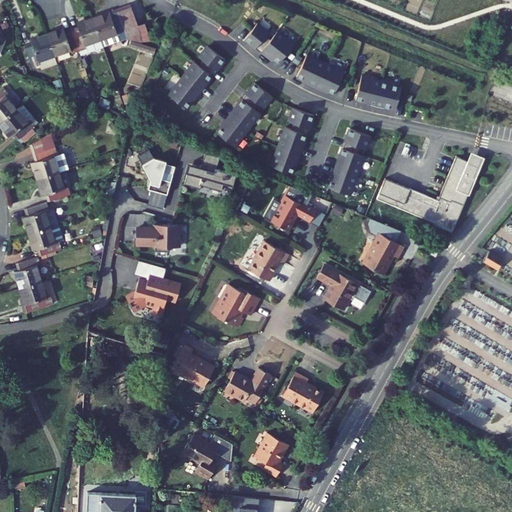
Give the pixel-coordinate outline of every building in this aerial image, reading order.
[(131,4),(117,9),(126,35),(144,40),(137,21),(132,7),(131,4)] [(117,9),(94,18),(104,46),(127,38),(126,35),(117,9)] [(78,26),(71,29),(79,51),(86,48),(88,53),(104,47),(104,46),(94,18),(77,23),(78,26)] [(144,18),(137,21),(144,40),(151,37),(144,18)] [(280,64),(295,44),(278,31),(272,40),(267,36),(269,33),(258,24),(245,40),(268,57),(269,55),(280,64)] [(64,28),(47,34),(55,56),(71,50),(72,54),(79,51),(71,29),(65,31),(64,28)] [(32,43),(24,45),(32,67),(40,65),(41,69),(58,63),(55,56),(47,34),(31,40),(32,43)] [(226,60),(209,47),(200,58),(204,62),(201,67),(196,63),(187,74),(192,78),(184,88),(179,85),(170,96),(188,110),(226,60)] [(336,94),(346,72),(308,55),(298,77),(310,82),(309,85),(323,91),(324,88),(336,94)] [(187,74),(179,85),(184,88),(192,78),(187,74)] [(387,107),(398,110),(404,85),(364,75),(358,100),(371,103),(370,106),(386,110),(387,107)] [(265,108),(274,97),(256,83),(219,133),(237,147),(245,135),(240,132),(248,121),(253,125),(262,113),(257,110),(261,105),(265,108)] [(0,122),(16,109),(5,95),(8,93),(3,87),(0,89),(0,122)] [(294,174),(315,115),(295,108),(290,121),(295,123),(293,129),(287,127),(283,140),(288,142),(284,155),(278,153),(273,166),(294,174)] [(27,122),(16,109),(0,122),(0,125),(10,137),(13,135),(17,140),(35,125),(30,119),(27,122)] [(245,135),(253,125),(248,121),(240,132),(245,135)] [(373,136),(352,128),(330,187),(352,195),(357,182),(351,179),(355,167),(361,169),(366,156),(360,154),(362,148),(368,150),(373,136)] [(55,144),(51,132),(29,139),(33,152),(55,144)] [(283,140),(278,153),(284,155),(288,142),(283,140)] [(56,147),(34,154),(36,161),(32,162),(37,178),(60,171),(70,168),(65,153),(58,155),(56,147)] [(221,156),(207,150),(202,167),(194,165),(192,173),(189,172),(186,184),(202,188),(203,184),(223,190),(224,186),(233,189),(237,174),(218,168),(221,156)] [(458,156),(440,200),(387,179),(379,199),(437,223),(436,225),(454,233),(482,166),(458,156)] [(149,189),(168,194),(176,166),(166,163),(167,161),(154,157),(143,164),(149,176),(152,180),(149,189)] [(357,182),(361,169),(355,167),(351,179),(357,182)] [(65,188),(60,171),(37,178),(42,195),(46,194),(48,201),(71,194),(68,187),(65,188)] [(301,204),(285,195),(270,221),(288,231),(294,220),(292,219),(294,216),(296,217),(297,215),(310,222),(316,209),(302,202),(301,204)] [(49,209),(47,201),(24,208),(27,215),(23,216),(29,233),(58,224),(54,210),(50,209),(49,209)] [(396,241),(401,231),(370,218),(367,225),(379,232),(363,263),(384,274),(390,262),(389,262),(393,254),(399,257),(405,246),(396,241)] [(58,224),(29,233),(34,250),(37,249),(39,255),(62,248),(60,241),(63,240),(58,224)] [(178,224),(163,224),(163,226),(156,226),(156,227),(136,227),(136,238),(135,238),(134,243),(149,243),(149,245),(156,245),(156,250),(169,251),(169,246),(178,247),(178,224)] [(289,254),(265,240),(249,268),(269,280),(275,269),(274,269),(279,261),(284,264),(289,254)] [(505,260),(490,251),(484,261),(498,270),(505,260)] [(19,269),(15,271),(20,287),(41,280),(37,265),(41,263),(38,256),(16,262),(19,269)] [(166,267),(151,263),(147,277),(148,277),(147,280),(139,278),(137,284),(138,285),(137,290),(126,296),(133,309),(143,304),(144,302),(153,305),(151,312),(162,315),(165,304),(164,303),(166,297),(176,300),(180,284),(163,279),(166,267)] [(371,289),(323,264),(316,277),(331,284),(324,298),(343,308),(349,297),(353,299),(354,296),(364,301),(371,289)] [(47,296),(41,280),(20,287),(25,304),(22,304),(25,311),(27,311),(53,303),(51,295),(47,296)] [(238,288),(229,283),(212,313),(237,327),(242,317),(240,316),(239,314),(242,310),(250,314),(259,297),(239,286),(238,288)] [(103,332),(105,323),(89,321),(88,330),(103,332)] [(193,348),(185,344),(171,368),(204,386),(215,366),(205,361),(204,363),(201,362),(202,359),(191,353),(193,348)] [(251,380),(235,370),(224,389),(245,401),(247,398),(256,403),(272,374),(259,367),(251,380)] [(309,378),(298,372),(288,390),(293,393),(291,396),(299,400),(298,402),(313,411),(324,391),(314,386),(313,387),(306,383),(309,378)] [(293,393),(288,390),(285,395),(298,402),(299,400),(291,396),(293,393)] [(289,443),(269,432),(255,455),(266,462),(263,467),(276,475),(283,463),(279,461),(289,443)] [(210,443),(194,434),(183,453),(199,463),(195,470),(208,478),(216,464),(209,460),(214,453),(230,462),(232,444),(214,434),(210,443)] [(146,504),(146,491),(136,491),(136,493),(87,491),(85,511),(135,511),(136,504),(146,504)] [(244,496),(233,495),(231,511),(256,511),(257,507),(244,506),(244,496)] [(258,497),(244,496),(244,506),(257,507),(258,497)]
